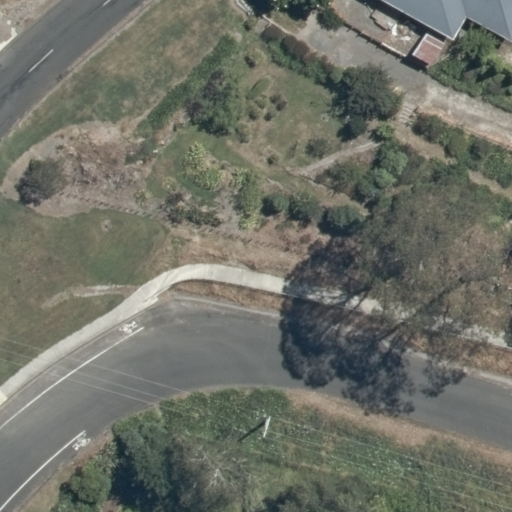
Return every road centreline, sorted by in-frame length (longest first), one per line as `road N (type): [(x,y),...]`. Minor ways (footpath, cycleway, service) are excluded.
road 1 (residential): [(511,425),(256,353),(163,350),(62,408),(0,462)]
road 2 (residential): [(0,99),(110,0)]
